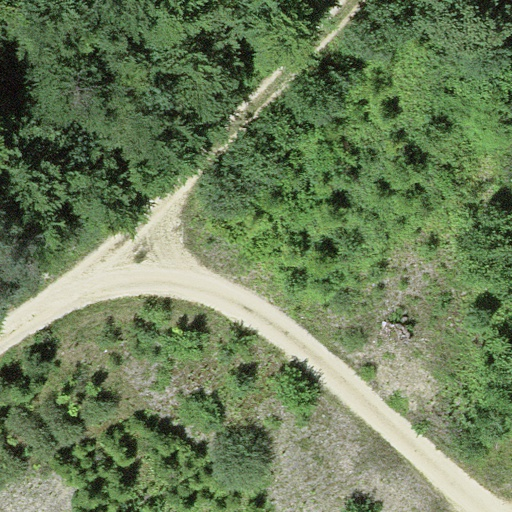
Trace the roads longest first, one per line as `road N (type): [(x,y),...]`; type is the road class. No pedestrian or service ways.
road 1 (track): [(495,511),(213,282),(115,272),(61,296),(0,341)]
road 2 (track): [(115,272),(355,0)]
